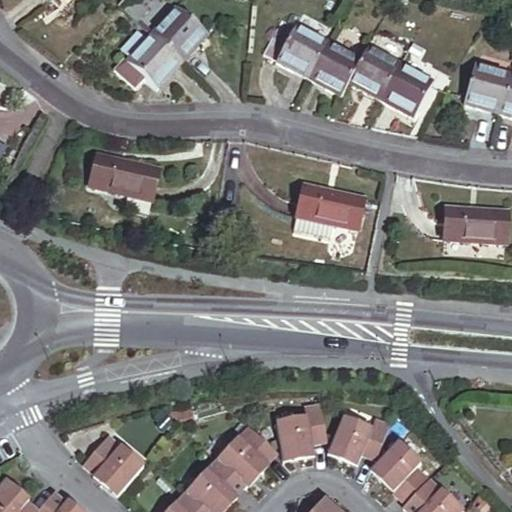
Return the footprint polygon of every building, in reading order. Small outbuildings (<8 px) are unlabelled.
[(149,14),(134,0),(133,0),(121,11),(136,26),(149,14)] [(407,0),(397,0),(396,8),(405,9),(407,0)] [(178,68),(205,38),(175,12),(149,41),(178,68)] [(300,23),(291,18),(287,25),(296,30),(300,23)] [(300,23),(296,30),(309,38),(316,26),(302,19),(300,23)] [(308,83),(327,47),(309,38),(296,30),(287,25),(282,23),(263,59),(308,83)] [(155,93),(178,68),(149,41),(116,77),(138,96),(147,86),(155,93)] [(348,87),(360,66),(327,47),(308,83),(341,101),(348,87)] [(381,104),(400,69),(368,52),(360,66),(348,87),(381,104)] [(414,122),(433,87),(400,69),(381,104),(414,122)] [(499,119),(510,79),(476,70),(465,109),(499,119)] [(511,122),(511,79),(510,79),(499,119),(511,122)] [(158,173),(99,159),(92,192),(127,200),(123,216),(147,222),(158,173)] [(303,189),(293,234),(328,242),(331,228),(357,234),(364,203),(303,189)] [(508,216),(446,212),(444,244),(506,248),(508,216)] [(312,422),(279,426),(284,459),(302,456),(303,463),(317,461),(315,447),(330,445),(325,409),(310,411),(312,422)] [(364,458),(377,464),(388,438),(346,421),(333,453),(349,459),(346,465),(359,471),(364,458)] [(253,433),(224,462),(247,485),(256,476),(260,480),(271,470),(268,468),(278,458),(253,433)] [(110,439),(86,465),(97,475),(95,477),(105,487),(110,482),(122,494),(144,472),(110,439)] [(426,472),(401,448),(378,472),(390,484),(386,489),(409,511),(430,490),(419,479),(426,472)] [(349,459),(333,453),(331,459),(346,465),(349,459)] [(302,456),(284,459),(285,465),(303,463),(302,456)] [(224,462),(191,497),(207,511),(220,511),(227,506),(231,510),(242,500),(239,497),(250,487),(247,485),(224,462)] [(378,472),(373,476),(386,489),(390,484),(378,472)] [(250,487),(252,489),(260,480),(256,476),(247,485),(250,487)] [(5,480),(1,485),(14,497),(19,492),(5,480)] [(105,487),(118,499),(122,494),(110,482),(105,487)] [(1,485),(0,485),(0,511),(26,511),(23,509),(29,502),(19,492),(14,497),(1,485)] [(452,511),(430,490),(409,511),(407,511),(452,511)] [(207,511),(191,497),(176,511),(207,511)]
